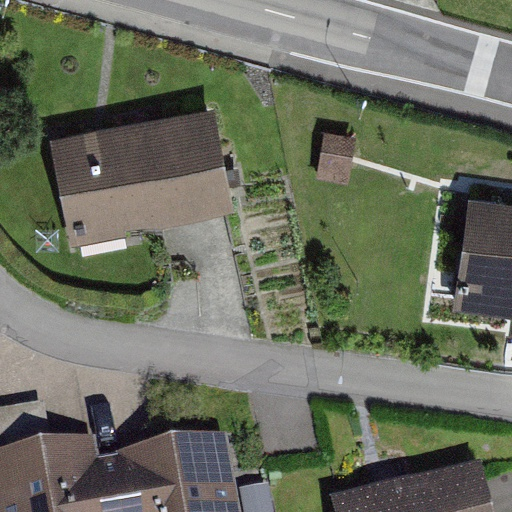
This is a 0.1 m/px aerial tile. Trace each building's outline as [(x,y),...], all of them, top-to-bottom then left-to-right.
[(217,109),(57,140),(77,241),(237,211),(217,109)] [(511,189),(474,187),(464,301),(511,305),(511,189)] [(0,413),(0,458),(53,449),(46,406),(0,413)] [(240,511),(228,439),(115,459),(116,464),(101,467),(97,442),(53,449),(0,458),(0,511),(240,511)] [(496,511),(488,471),(339,501),(340,511),(496,511)]
